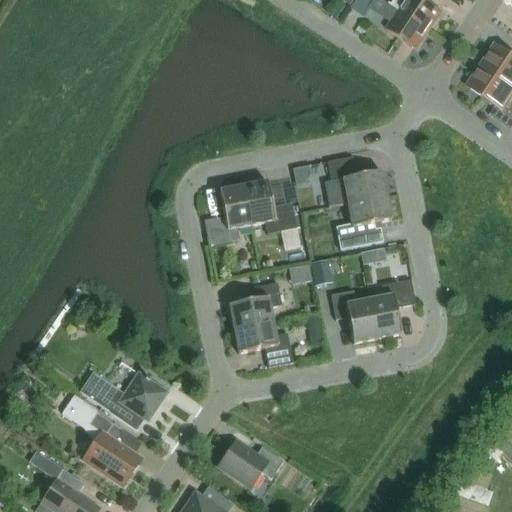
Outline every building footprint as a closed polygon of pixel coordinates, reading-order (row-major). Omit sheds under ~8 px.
[(375,0),(357,0),(351,9),(364,18),(376,0),(375,0)] [(399,12),(429,33),(442,14),(428,4),(431,0),(402,0),(406,2),(399,12)] [(429,33),(399,12),(386,31),(416,52),(429,33)] [(482,68),(511,88),(511,60),(495,49),(482,68)] [(469,88),(496,106),(489,117),(510,131),(511,128),(511,102),(508,100),(511,94),(511,88),(482,68),(469,88)] [(326,165),(330,184),(324,186),(329,210),(346,206),(386,198),(381,174),(355,179),(351,160),(326,165)] [(267,184),(243,189),(250,228),(264,225),(266,237),(296,231),(291,206),(272,210),(267,184)] [(236,231),(250,228),(243,189),(218,193),(223,219),(204,223),(209,248),(239,242),(236,231)] [(386,198),(346,206),(350,226),(335,229),(340,252),(381,244),(378,225),(391,222),(386,198)] [(311,266),(315,289),(332,285),(327,263),(311,266)] [(369,302),(376,342),(400,337),(395,311),(415,307),(410,282),(380,288),(382,299),(369,302)] [(228,308),(233,332),(272,324),(269,310),(281,308),(277,286),(252,290),(254,303),(228,308)] [(352,346),(376,342),(369,302),(354,305),(352,293),(330,298),(335,323),(347,320),(352,346)] [(318,319),(305,321),(310,344),(322,342),(318,319)] [(275,338),(272,324),(233,332),(237,356),(263,351),(267,370),(292,365),(286,336),(275,338)] [(137,376),(124,396),(93,376),(79,395),(101,410),(121,423),(132,431),(140,419),(147,424),(166,395),(148,383),(150,381),(146,378),(145,381),(137,376)] [(62,416),(72,423),(84,405),(74,399),(62,416)] [(124,488),(140,464),(124,453),(126,451),(121,448),(113,442),(120,432),(96,415),(88,427),(100,435),(82,463),(107,479),(108,477),(124,488)] [(270,482),(282,464),(261,450),(254,460),(234,446),(219,468),(251,489),(260,475),(270,482)] [(472,466),(462,495),(492,504),(496,491),(488,489),(493,473),(472,466)] [(83,486),(62,472),(40,504),(51,511),(98,511),(99,511),(76,497),(83,486)] [(235,511),(237,510),(226,503),(220,511),(216,511),(195,497),(184,511),(235,511)] [(461,500),(458,509),(467,511),(484,511),(486,507),(461,500)]
